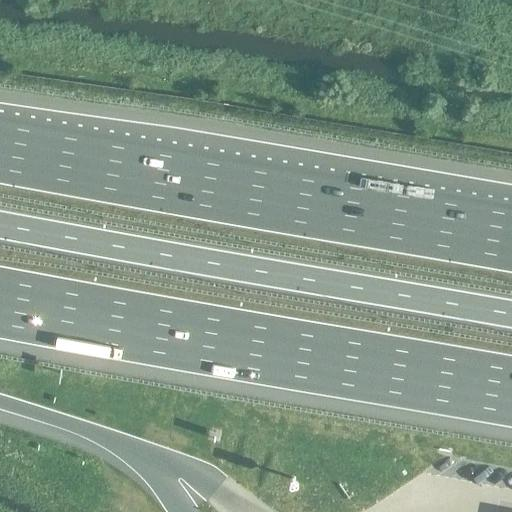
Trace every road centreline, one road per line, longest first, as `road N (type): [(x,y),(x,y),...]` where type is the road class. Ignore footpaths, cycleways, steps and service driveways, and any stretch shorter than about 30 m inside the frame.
road 1 (motorway): [(511,241),(0,146)]
road 2 (motorway): [(0,304),(511,397)]
road 3 (motorway): [(0,224),(511,316)]
road 4 (motorway): [(0,404),(147,458)]
